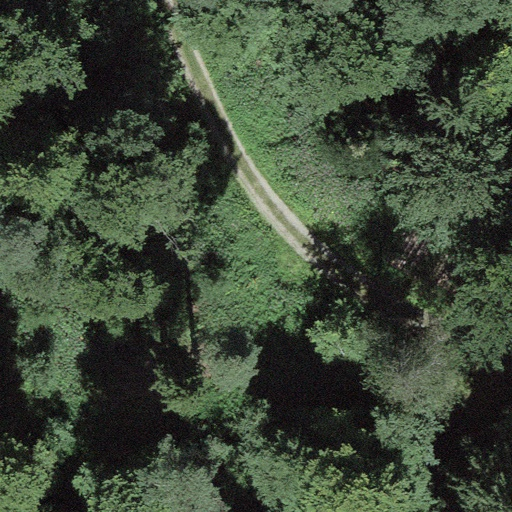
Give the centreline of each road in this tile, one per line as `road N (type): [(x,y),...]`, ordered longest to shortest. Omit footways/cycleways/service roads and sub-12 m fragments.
road 1 (track): [(158,0),(263,190),(319,254),(464,354),(511,352)]
road 2 (track): [(348,511),(427,445),(464,354)]
